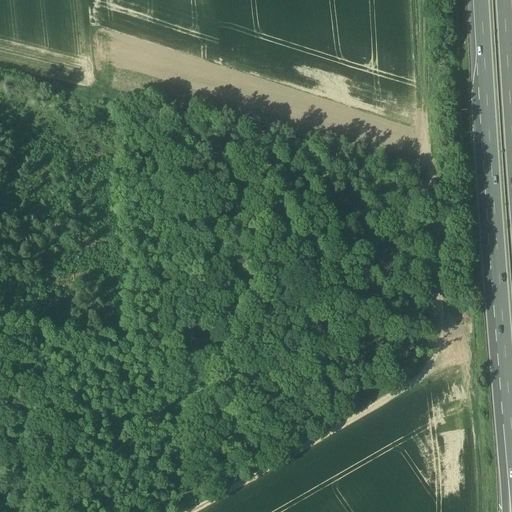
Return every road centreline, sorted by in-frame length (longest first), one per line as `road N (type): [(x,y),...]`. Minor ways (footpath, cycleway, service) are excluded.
road 1 (track): [(190,511),(422,379),(445,353),(452,321),(437,246),(437,175)]
road 2 (motorway): [(478,0),(508,418)]
road 3 (motorway): [(511,170),(503,0)]
